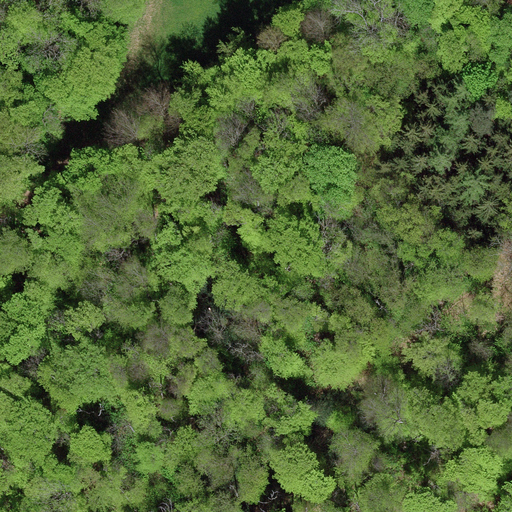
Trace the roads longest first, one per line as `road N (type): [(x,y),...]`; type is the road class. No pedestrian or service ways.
road 1 (track): [(4,214),(192,111)]
road 2 (track): [(192,111),(249,78),(334,0)]
